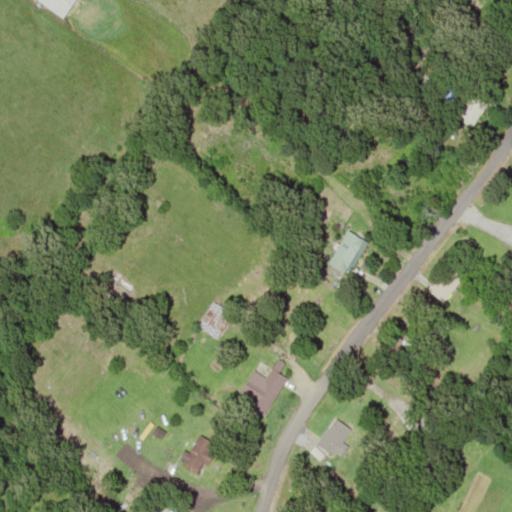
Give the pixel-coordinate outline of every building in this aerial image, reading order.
[(74,0),(36,0),(61,18),(74,0)] [(470,127),(488,98),(468,86),(450,115),(470,127)] [(178,128),(206,154),(213,147),(185,121),(178,128)] [(367,242),(347,230),(327,261),(346,274),(367,242)] [(436,301),(463,279),(451,264),(424,286),(436,301)] [(196,326),(216,338),(232,312),(212,300),(196,326)] [(251,370),(238,396),(266,411),(285,376),(276,371),(278,366),(272,363),(265,377),(251,370)] [(332,455),(350,430),(334,417),(315,442),(332,455)] [(216,445),(198,434),(179,464),(197,476),(216,445)]
